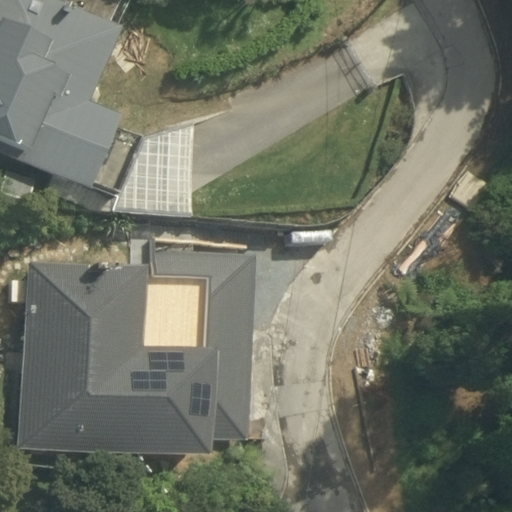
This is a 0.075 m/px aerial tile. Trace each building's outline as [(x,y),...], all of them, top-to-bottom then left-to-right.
[(72,91),(99,36),(26,0),(0,0),(0,160),(55,188),(97,103),(72,91)] [(168,218),(175,135),(89,128),(82,211),(168,218)] [(221,241),(184,238),(179,286),(217,289),(221,241)] [(115,359),(121,268),(77,265),(76,286),(60,285),(61,266),(14,263),(3,452),(129,460),(130,442),(134,361),(115,359)] [(230,448),(137,443),(135,487),(228,492),(230,448)]
